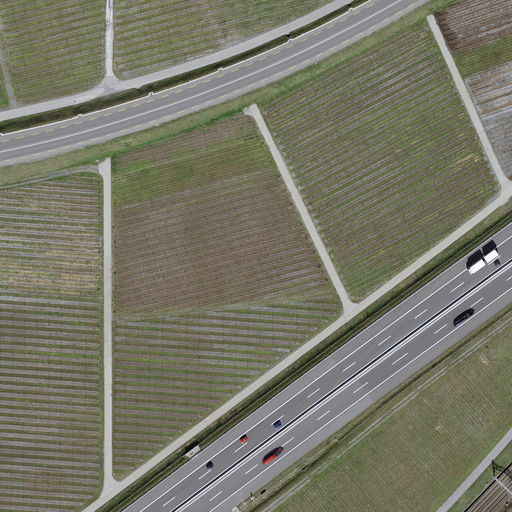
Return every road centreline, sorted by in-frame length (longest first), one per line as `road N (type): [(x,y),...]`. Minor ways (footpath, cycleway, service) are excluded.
road 1 (track): [(511,190),(87,511)]
road 2 (motorway): [(511,246),(154,511)]
road 3 (primary): [(400,0),(207,91),(0,151)]
road 4 (motorway): [(195,511),(511,277)]
road 5 (unclassified): [(344,0),(204,61),(0,116)]
road 6 (track): [(106,166),(112,492)]
road 7 (track): [(511,321),(266,511)]
road 8 (track): [(253,109),(352,313)]
road 9 (track): [(430,18),(511,191)]
